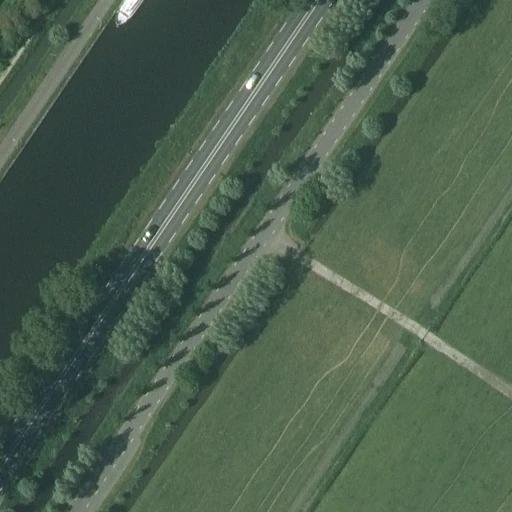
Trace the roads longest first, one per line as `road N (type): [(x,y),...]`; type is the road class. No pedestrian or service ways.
road 1 (unclassified): [(73,511),(425,0)]
road 2 (primary): [(0,473),(323,0)]
road 3 (unclassified): [(103,0),(0,148)]
